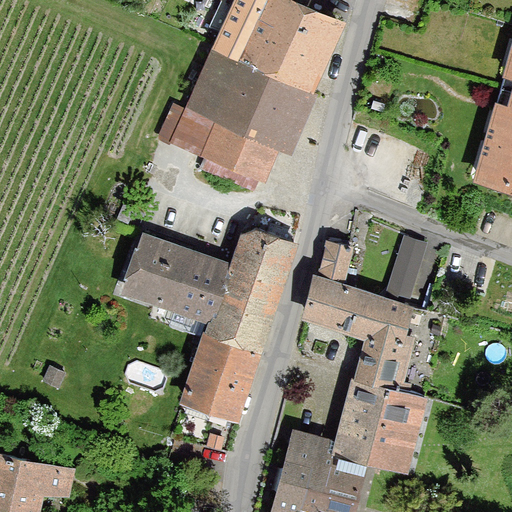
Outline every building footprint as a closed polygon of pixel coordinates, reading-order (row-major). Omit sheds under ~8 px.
[(224,0),(213,22),(229,28),(218,49),(245,63),(275,0),(224,0)] [(349,25),(288,0),(275,0),(245,63),(318,96),(349,25)] [(245,63),(218,49),(193,108),(282,149),(295,155),(318,96),(245,63)] [(511,57),(479,173),(511,182),(511,57)] [(267,182),(282,149),(193,108),(191,107),(176,142),(267,182)] [(258,348),(294,241),(256,227),(244,231),(232,263),(211,320),(207,331),(258,348)] [(429,239),(405,232),(387,289),(411,297),(429,239)] [(211,320),(232,263),(142,233),(123,290),(211,320)] [(344,284),(353,245),(328,239),(319,274),(315,272),(305,314),(368,333),(355,377),(410,391),(412,384),(404,382),(416,337),(406,335),(414,306),(344,284)] [(234,418),(258,348),(207,331),(183,401),(234,418)] [(425,395),(410,391),(355,377),(353,376),(336,441),(334,449),(368,458),(406,468),(425,395)] [(353,511),(368,458),(334,449),(336,441),(294,429),(271,511),(353,511)] [(68,492),(73,467),(0,450),(0,511),(36,511),(43,486),(68,492)]
